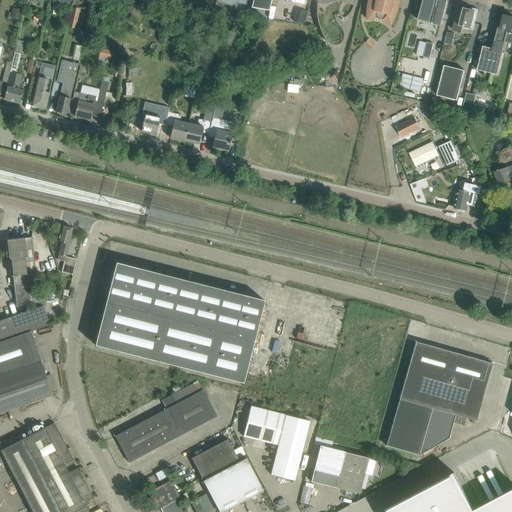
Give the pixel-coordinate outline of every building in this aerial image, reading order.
[(252,0),(251,8),(269,11),(271,0),(252,0)] [(317,0),(317,3),(316,6),(316,8),(316,11),(316,13),(317,15),(317,18),(317,22),(318,24),(319,27),(320,31),(322,34),(322,35),(324,39),(325,40),(326,41),(327,43),(328,43),(329,44),(330,45),(332,45),(333,45),(335,46),(336,45),(338,45),(339,44),(340,43),(341,43),(341,42),(342,41),(342,40),(343,39),(343,38),(343,37),(344,36),(344,35),(343,33),(343,32),(343,31),(342,30),(342,29),(340,27),(338,24),(337,22),(336,21),(336,20),(335,19),(334,16),(338,14),(339,15),(340,16),(341,17),(342,18),(343,18),(344,18),(345,18),(345,17),(347,16),(349,14),(350,13),(350,12),(351,11),(352,9),(353,7),(354,4),(355,1),(354,0),(317,0)] [(367,0),(368,1),(367,3),(367,5),(367,7),(366,10),(366,12),(366,14),(366,17),(366,19),(376,18),(381,20),(389,25),(391,22),(392,19),(393,17),(394,15),(395,13),(396,9),(397,7),(397,5),(398,3),(398,0),(367,0)] [(432,23),(441,25),(447,2),(439,0),(419,0),(415,18),(419,19),(418,19),(431,23),(431,24),(432,24),(432,23)] [(473,31),(478,10),(469,8),(469,9),(463,8),(463,11),(458,10),(453,30),(461,32),(462,28),(473,31)] [(13,9),(11,18),(19,19),(21,11),(13,9)] [(511,18),(501,15),(496,37),(493,49),(483,46),(477,70),(497,75),(503,51),(506,39),(511,41),(511,18)] [(423,57),(430,58),(433,44),(426,42),(423,57)] [(10,72),(7,84),(3,99),(19,103),(23,88),(19,87),(22,75),(16,73),(22,48),(16,47),(14,56),(10,72)] [(30,60),(26,73),(32,75),(35,62),(30,60)] [(62,84),(62,85),(65,86),(63,97),(59,96),(58,102),(55,112),(66,114),(66,113),(68,105),(69,100),(73,84),(76,72),(66,70),(68,62),(61,60),(56,82),(62,83),(62,84)] [(437,95),(457,101),(465,70),(444,65),(437,95)] [(44,67),(41,78),(38,77),(34,96),(31,106),(45,109),(54,69),(44,67)] [(258,72),(258,85),(268,86),(269,72),(258,72)] [(321,81),(321,87),(333,87),(338,87),(338,82),(333,82),(333,81),(333,75),(326,75),(326,77),(321,77),(321,81)] [(99,90),(96,102),(103,104),(106,94),(108,83),(101,81),(99,90)] [(75,112),(74,116),(90,120),(91,118),(95,102),(96,102),(99,90),(81,86),(79,93),(79,96),(78,101),(76,107),(75,112)] [(221,109),(223,99),(216,98),(214,107),(221,109)] [(158,123),(165,125),(168,112),(155,109),(154,116),(147,114),(147,111),(138,109),(136,119),(143,121),(142,121),(142,124),(141,131),(156,135),(158,123)] [(169,138),(184,141),(188,123),(179,121),(181,115),(168,112),(165,125),(172,126),(169,138)] [(211,122),(208,134),(208,137),(215,138),(213,147),(227,151),(229,143),(230,141),(229,141),(231,134),(232,134),(233,134),(235,123),(233,122),(233,124),(228,123),(226,122),(221,121),(219,121),(216,120),(217,119),(212,118),(211,122)] [(396,127),(401,137),(420,128),(415,118),(396,127)] [(201,133),(208,134),(211,122),(198,119),(197,125),(188,123),(184,141),(199,144),(201,133)] [(449,128),(442,131),(447,140),(453,137),(449,128)] [(451,141),(438,147),(447,166),(460,160),(451,141)] [(439,155),(432,142),(409,153),(415,167),(439,155)] [(511,165),(498,170),(497,170),(497,171),(494,172),(498,185),(511,180),(511,165)] [(423,179),(410,184),(416,201),(425,203),(419,188),(419,186),(425,184),(423,179)] [(457,198),(454,208),(466,211),(468,204),(478,207),(482,187),(460,182),(458,191),(457,198)] [(72,229),(61,226),(59,236),(58,241),(62,243),(58,260),(64,262),(62,272),(72,275),(76,259),(65,257),(72,229)] [(37,289),(31,237),(7,240),(9,259),(10,258),(16,306),(30,305),(30,303),(40,302),(38,289),(37,289)] [(94,345),(243,383),(264,300),(115,262),(94,345)] [(12,316),(0,320),(0,341),(30,331),(49,325),(43,306),(28,311),(12,316)] [(0,341),(0,413),(52,395),(40,362),(41,361),(30,331),(0,341)] [(415,342),(399,399),(386,446),(420,456),(426,433),(448,439),(455,415),(476,421),(492,363),(415,342)] [(161,400),(166,409),(202,390),(197,381),(161,400)] [(166,409),(115,436),(129,463),(216,417),(202,390),(166,409)] [(251,406),(243,436),(278,445),(271,475),(294,481),(309,421),(251,406)] [(54,423),(22,439),(1,450),(32,511),(74,511),(86,506),(85,505),(93,500),(94,500),(77,468),(76,468),(72,461),(74,461),(54,423)] [(237,458),(233,450),(226,439),(191,458),(201,477),(237,458)] [(314,470),(311,481),(335,488),(335,487),(344,452),(320,445),(314,470)] [(240,446),(233,450),(237,458),(244,454),(240,446)] [(368,458),(344,452),(335,487),(359,493),(362,482),(364,473),(372,475),(376,461),(368,459),(368,458)] [(224,470),(241,502),(263,491),(246,458),(224,470)] [(155,474),(159,481),(174,473),(166,468),(155,474)] [(224,470),(203,481),(219,511),(222,511),(241,502),(224,470)] [(384,511),(511,511),(511,489),(474,510),(454,473),(383,510),(384,511)] [(161,508),(162,511),(168,511),(175,508),(172,502),(176,500),(180,498),(171,480),(145,494),(155,511),(161,508)] [(175,508),(168,511),(182,511),(176,500),(172,502),(175,508)] [(203,511),(198,502),(192,506),(195,511),(203,511)]
